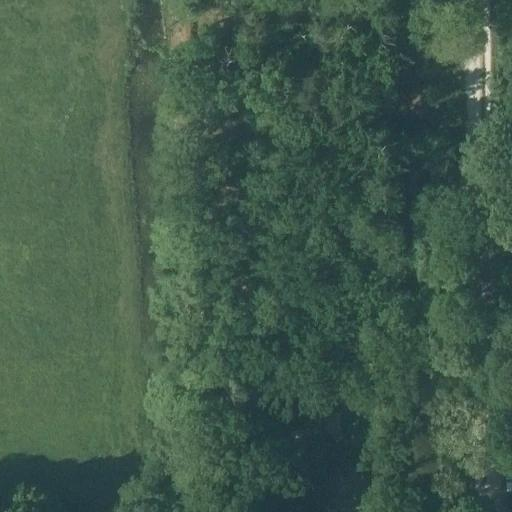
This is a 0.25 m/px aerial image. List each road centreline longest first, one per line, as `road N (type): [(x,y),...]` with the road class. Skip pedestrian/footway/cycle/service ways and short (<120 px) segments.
road 1 (track): [(465,333),(456,0)]
road 2 (track): [(473,511),(465,333)]
